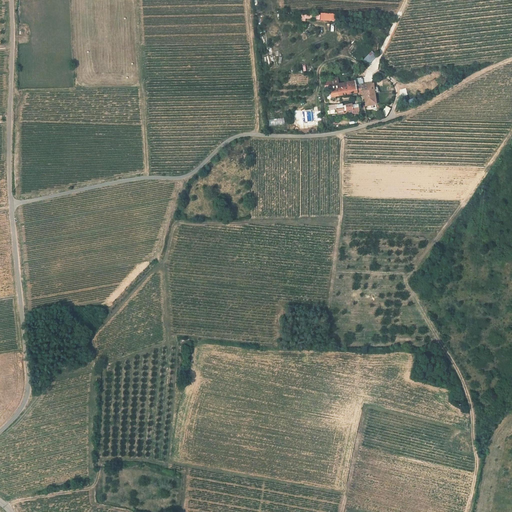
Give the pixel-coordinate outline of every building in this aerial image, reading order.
[(371,51),(362,60),(367,65),(377,57),(371,51)] [(356,86),(355,81),(347,82),(348,88),(345,88),(344,87),(342,87),(342,89),(339,89),(338,84),(330,85),(332,98),(336,97),(358,94),(359,95),(364,94),(366,106),(376,104),(373,84),(362,85),(356,86)] [(347,106),(347,111),(352,110),(353,114),(360,113),(359,106),(352,107),(352,105),(347,106)] [(386,116),(390,108),(385,106),(381,114),(386,116)] [(311,110),(302,112),(303,122),(313,121),(311,110)]
